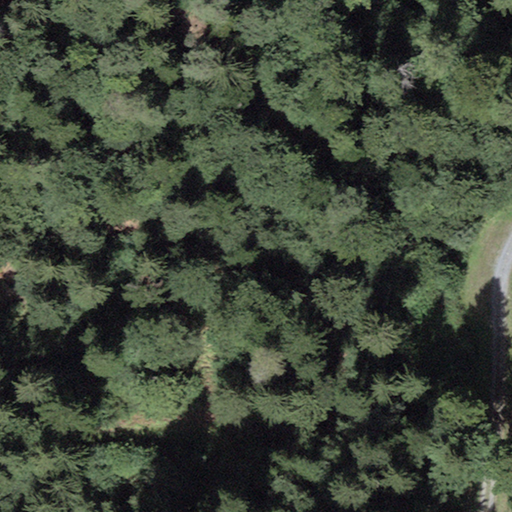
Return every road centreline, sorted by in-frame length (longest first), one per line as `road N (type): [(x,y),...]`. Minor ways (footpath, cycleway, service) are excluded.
road 1 (track): [(0,450),(159,434),(210,438),(221,459),(199,511)]
road 2 (track): [(487,511),(495,279),(511,237)]
